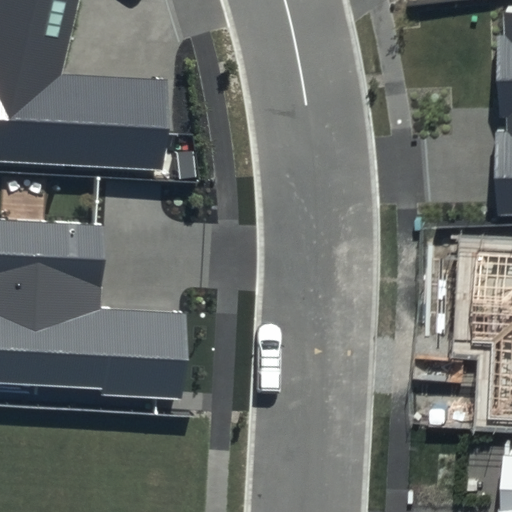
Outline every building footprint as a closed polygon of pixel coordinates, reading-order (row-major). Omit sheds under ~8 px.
[(0,0),(0,158),(158,170),(163,76),(60,69),(74,0),(0,0)] [(511,214),(511,12),(506,12),(509,130),(495,131),(497,215),(511,214)] [(105,224),(0,218),(0,388),(180,398),(184,315),(100,310),(105,224)] [(511,252),(476,250),(471,341),(495,342),(491,419),(511,420),(511,252)] [(511,511),(511,451),(504,451),(501,511),(511,511)]
